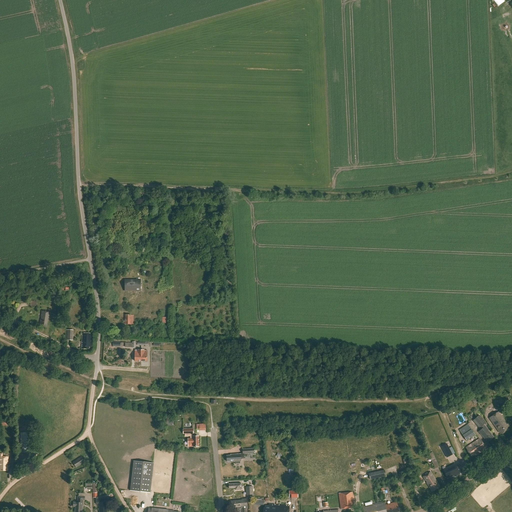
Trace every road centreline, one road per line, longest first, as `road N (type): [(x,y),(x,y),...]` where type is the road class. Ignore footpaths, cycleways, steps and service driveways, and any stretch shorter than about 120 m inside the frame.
road 1 (track): [(78,185),(344,193),(511,171)]
road 2 (unclassified): [(97,361),(74,82),(59,0)]
road 3 (track): [(511,369),(391,399),(209,397)]
